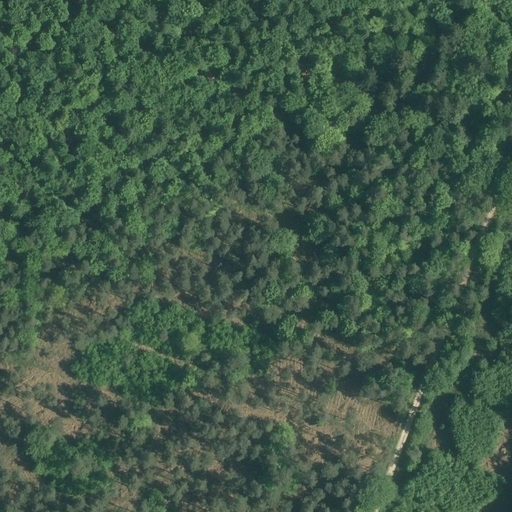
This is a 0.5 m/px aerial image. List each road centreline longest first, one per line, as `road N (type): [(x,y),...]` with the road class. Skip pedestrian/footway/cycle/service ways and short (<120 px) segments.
road 1 (track): [(511,1),(191,169),(0,246)]
road 2 (track): [(373,511),(511,160)]
